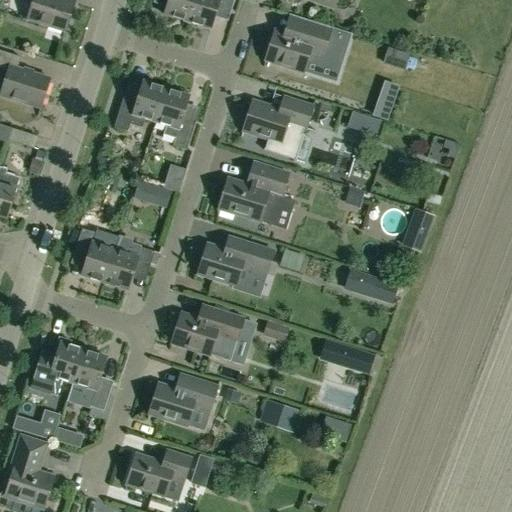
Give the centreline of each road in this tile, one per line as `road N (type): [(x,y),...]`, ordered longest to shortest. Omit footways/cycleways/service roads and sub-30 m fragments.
road 1 (residential): [(147,329),(230,76)]
road 2 (residential): [(33,263),(113,28)]
road 3 (residential): [(92,495),(147,329)]
road 4 (residential): [(147,329),(24,294)]
road 5 (residential): [(230,76),(113,28)]
